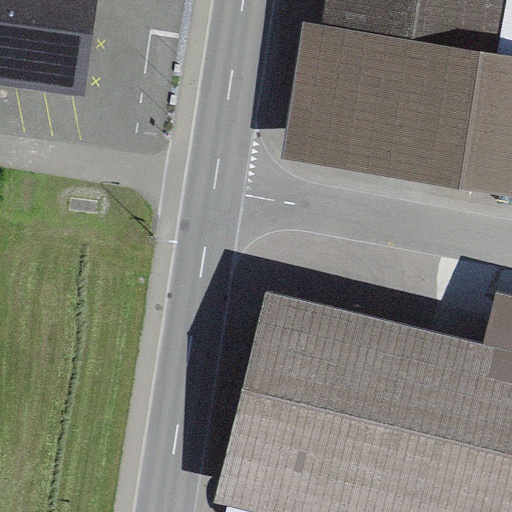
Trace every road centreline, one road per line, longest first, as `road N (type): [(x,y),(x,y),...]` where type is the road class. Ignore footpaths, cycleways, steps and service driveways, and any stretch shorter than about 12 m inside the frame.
road 1 (tertiary): [(165,511),(214,189)]
road 2 (residential): [(214,189),(511,243)]
road 3 (residential): [(0,154),(214,189)]
road 4 (tertiary): [(214,189),(244,0)]
